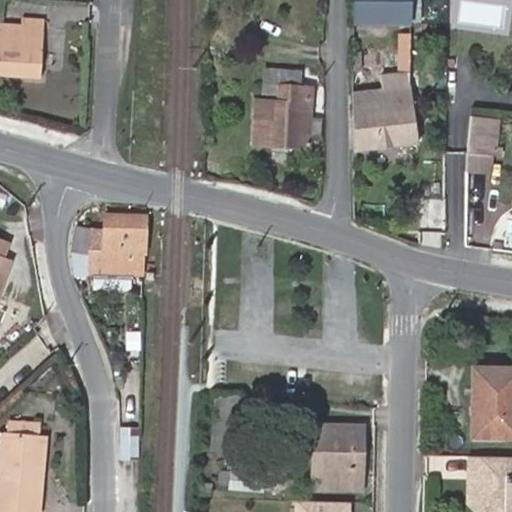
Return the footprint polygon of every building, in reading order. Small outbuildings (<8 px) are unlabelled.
[(219,0),(219,8),(233,9),(233,0),(219,0)] [(409,70),(411,0),(354,0),(354,19),(399,21),(398,73),(382,74),(383,90),(354,92),(353,147),(418,141),(409,70)] [(0,72),(40,76),(44,20),(22,18),(21,26),(0,24),(0,72)] [(210,59),(235,60),(235,37),(211,37),(210,59)] [(311,116),(314,83),(302,82),(304,69),(265,64),(262,92),(277,93),(276,100),(255,99),(251,140),(273,142),(273,144),(309,148),(310,131),(320,133),(322,117),(311,116)] [(464,172),(495,174),(500,116),(469,114),(464,172)] [(105,212),(105,227),(101,227),(77,225),(73,251),(76,272),(91,272),(91,268),(111,268),(113,271),(142,271),(142,250),(145,250),(146,213),(105,212)] [(0,237),(0,284),(9,260),(2,257),(8,240),(0,237)] [(511,367),(473,368),(472,435),(511,435),(511,367)] [(212,447),(238,450),(243,395),(216,393),(212,447)] [(315,486),(361,487),(362,427),(316,426),(315,486)] [(0,452),(0,510),(19,511),(40,511),(47,436),(2,432),(0,452)] [(122,439),(126,456),(140,453),(136,436),(122,439)] [(511,511),(511,509),(486,509),(475,499),(475,454),(469,454),(468,502),(478,511),(511,511)] [(486,509),(511,509),(511,454),(475,454),(475,499),(486,509)] [(260,490),(261,486),(272,487),(272,477),(262,476),(263,462),(233,461),(233,463),(222,463),(221,484),(230,484),(230,488),(260,490)]
